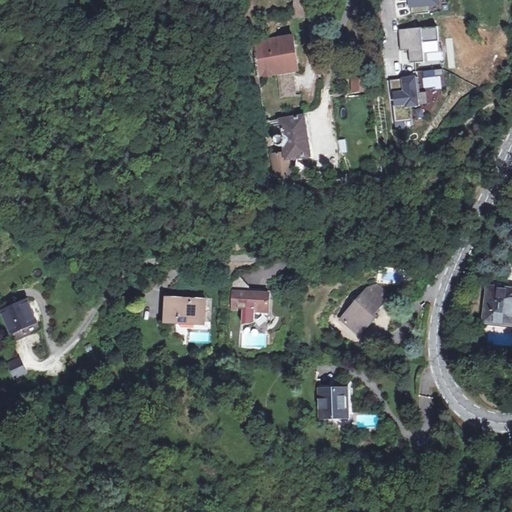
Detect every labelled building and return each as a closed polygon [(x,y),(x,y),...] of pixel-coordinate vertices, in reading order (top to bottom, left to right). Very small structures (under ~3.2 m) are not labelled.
[(304,18),(303,0),(294,0),(294,18),(304,18)] [(437,28),(400,30),(401,50),(412,50),(413,61),(439,60),(437,28)] [(257,79),(276,76),(295,73),(297,72),(292,39),(277,40),(252,44),(257,79)] [(297,98),(295,73),(276,76),(279,101),(297,98)] [(363,79),(350,80),(351,93),(364,92),(363,79)] [(417,80),(391,82),(392,91),(395,91),(396,109),(419,106),(417,80)] [(292,185),(291,177),(290,161),(299,159),(311,156),(304,117),(280,122),(283,138),(273,140),(272,137),(266,139),(274,172),(288,185),(292,185)] [(262,126),(266,139),(272,137),(273,140),(283,138),(280,122),(262,126)] [(290,161),(291,177),(300,176),(299,159),(290,161)] [(245,313),(245,329),(248,329),(253,328),(253,326),(258,326),(258,317),(271,318),(272,298),(251,297),(251,291),(240,280),(230,289),(230,313),(245,313)] [(378,287),(369,291),(386,305),(391,298),(378,287)] [(511,330),(511,295),(491,290),(483,324),(511,330)] [(377,317),(386,305),(369,291),(344,323),(365,341),(380,319),(377,317)] [(36,320),(25,298),(1,311),(11,331),(36,320)] [(205,326),(205,303),(191,303),(190,307),(169,307),(168,327),(205,326)] [(20,357),(6,363),(13,379),(27,373),(20,357)] [(344,400),(347,399),(346,390),(318,391),(318,420),(344,419),(344,400)]
